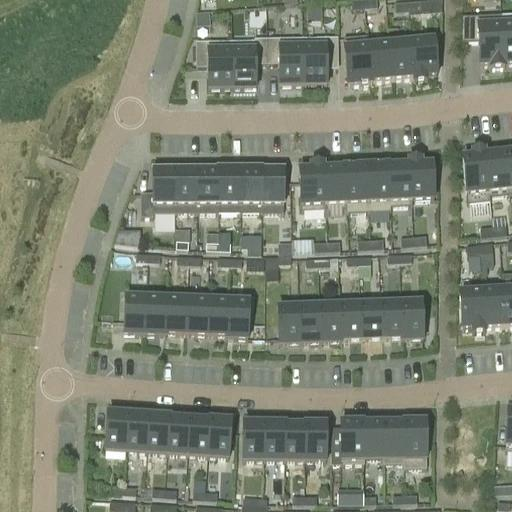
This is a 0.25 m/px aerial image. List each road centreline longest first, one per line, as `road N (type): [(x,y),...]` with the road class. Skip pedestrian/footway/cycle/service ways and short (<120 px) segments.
road 1 (residential): [(49,388),(368,401),(511,386)]
road 2 (residential): [(122,111),(162,122),(275,120),(511,99)]
road 3 (residential): [(122,111),(72,251),(49,388)]
road 4 (residential): [(49,388),(44,511)]
